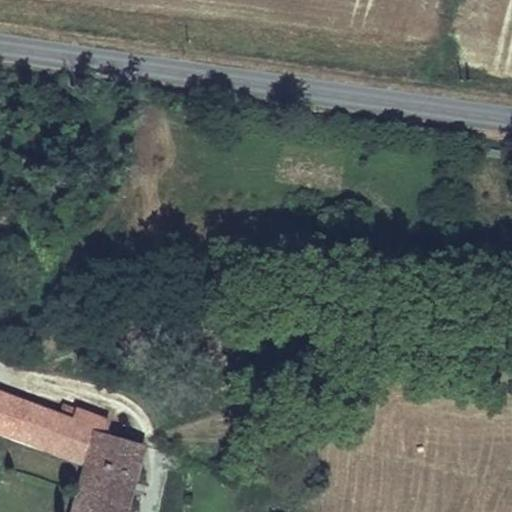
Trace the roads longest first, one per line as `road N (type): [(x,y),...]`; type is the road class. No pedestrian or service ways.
road 1 (tertiary): [(0,46),(511,120)]
road 2 (track): [(29,383),(67,359),(173,341),(511,318)]
